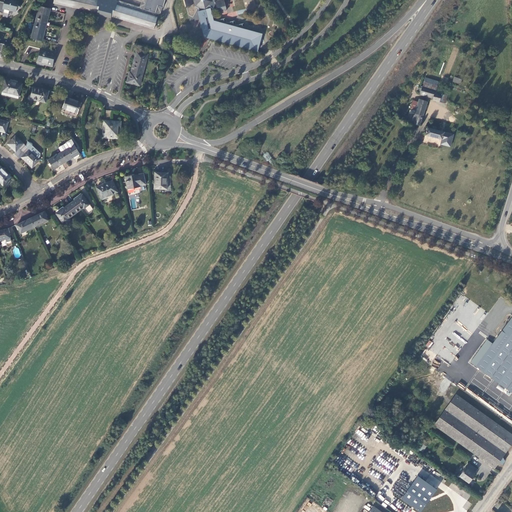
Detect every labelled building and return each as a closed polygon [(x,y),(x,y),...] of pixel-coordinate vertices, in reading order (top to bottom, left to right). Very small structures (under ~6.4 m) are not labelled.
[(5,0),(5,2),(0,0),(0,11),(3,12),(3,13),(4,13),(4,12),(8,13),(8,14),(12,13),(12,12),(15,11),(18,9),(20,7),(20,6),(20,7),(18,4),(19,0),(17,0),(5,0)] [(158,18),(154,17),(151,15),(116,4),(116,1),(111,0),(98,0),(99,0),(96,0),(53,0),(53,3),(98,13),(112,16),(154,29),(158,18)] [(155,0),(151,15),(154,17),(158,6),(163,8),(164,0),(155,0)] [(183,0),(186,8),(187,7),(189,16),(196,20),(199,19),(200,19),(200,20),(207,18),(210,29),(208,30),(210,39),(228,43),(227,45),(248,50),(245,40),(243,39),(243,37),(244,37),(246,32),(243,31),(242,28),(242,25),(233,27),(232,22),(224,24),(223,20),(212,22),(209,11),(217,9),(218,13),(226,11),(224,0),(225,0),(183,0)] [(39,7),(35,22),(44,25),(46,19),(47,19),(50,9),(39,7)] [(44,25),(35,22),(32,38),(41,41),(44,31),(43,31),(44,25)] [(263,34),(242,28),(243,31),(246,32),(244,37),(243,37),(243,39),(245,40),(248,50),(258,53),(263,34)] [(37,63),(52,67),(56,53),(40,49),(37,63)] [(131,71),(143,74),(147,55),(136,52),(131,71)] [(140,86),(143,74),(131,71),(130,76),(128,76),(127,82),(140,86)] [(425,77),(421,86),(436,92),(437,90),(439,90),(441,84),(425,77)] [(21,84),(5,80),(2,91),(13,94),(13,95),(19,96),(21,84)] [(419,87),(417,91),(420,92),(419,93),(432,98),(432,100),(444,104),(447,97),(436,93),(436,92),(421,86),(421,88),(419,87)] [(46,103),(48,93),(42,92),(43,90),(33,88),(30,98),(39,100),(39,101),(46,103)] [(81,103),(66,98),(62,109),(77,114),(81,103)] [(427,100),(420,98),(413,122),(419,124),(427,100)] [(111,111),(104,111),(103,119),(110,120),(111,111)] [(119,122),(104,121),(103,137),(119,138),(119,122)] [(428,127),(425,135),(442,140),(440,144),(450,147),(453,136),(444,133),(444,132),(428,127)] [(13,154),(17,156),(26,147),(15,136),(7,144),(15,152),(13,154)] [(79,154),(71,140),(58,147),(58,149),(61,153),(66,162),(79,154)] [(41,154),(28,141),(26,147),(38,159),(40,157),(41,154)] [(26,147),(17,156),(20,159),(21,158),(32,168),(40,160),(38,159),(26,147)] [(66,162),(61,153),(48,160),(50,163),(51,166),(53,169),(66,162)] [(11,177),(7,173),(0,180),(0,183),(3,186),(11,177)] [(168,173),(155,173),(154,189),(167,190),(168,173)] [(144,174),(125,178),(127,189),(139,187),(139,186),(146,184),(144,174)] [(112,181),(96,188),(101,199),(117,193),(112,181)] [(82,195),(69,204),(76,213),(83,208),(85,209),(83,210),(86,214),(93,210),(82,195)] [(76,213),(69,204),(56,214),(63,223),(69,220),(68,219),(76,213)] [(45,212),(30,219),(34,227),(48,220),(45,212)] [(34,227),(30,219),(16,225),(20,233),(34,227)] [(0,230),(0,240),(5,239),(10,238),(8,229),(0,230)] [(511,316),(492,343),(487,339),(470,362),(511,393),(511,316)] [(508,408),(468,378),(463,384),(503,414),(508,408)] [(511,442),(511,435),(455,394),(433,425),(493,468),(511,442)] [(476,470),(469,465),(467,468),(465,467),(459,476),(468,483),(474,474),(473,473),(476,470)] [(444,495),(447,490),(448,489),(419,468),(415,474),(444,495)] [(436,511),(450,493),(447,490),(444,495),(415,474),(397,498),(409,507),(406,511),(436,511)]
